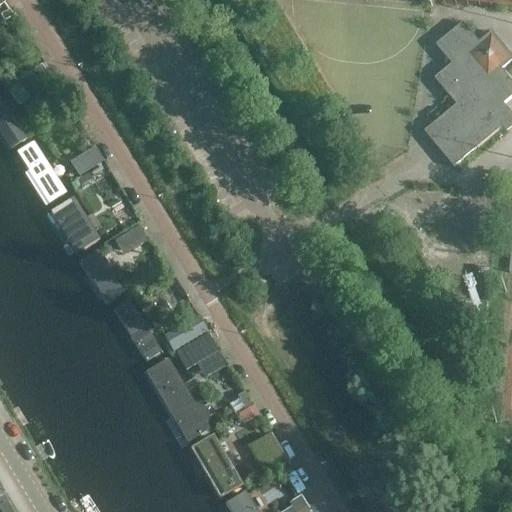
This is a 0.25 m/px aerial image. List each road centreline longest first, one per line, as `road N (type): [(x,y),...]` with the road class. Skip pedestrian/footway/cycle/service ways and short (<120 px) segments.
road 1 (residential): [(335,511),(24,0)]
road 2 (unclassified): [(300,275),(135,0)]
